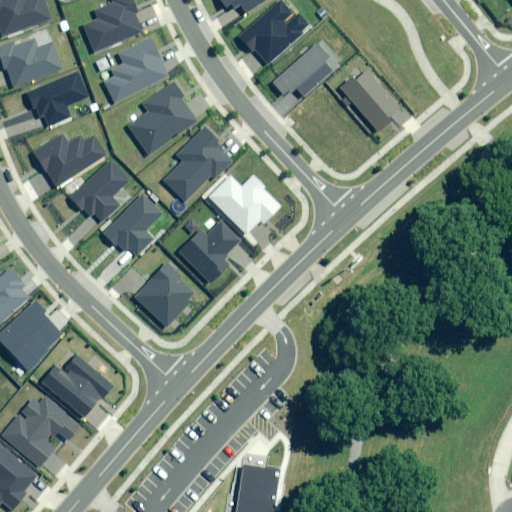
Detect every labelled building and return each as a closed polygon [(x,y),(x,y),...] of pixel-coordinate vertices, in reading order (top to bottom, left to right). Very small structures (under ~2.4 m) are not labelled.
[(0,0),(0,27),(3,36),(51,19),(43,0),(0,0)] [(83,26),(94,51),(142,29),(134,13),(138,11),(133,0),(112,0),(114,4),(95,12),(98,19),(83,26)] [(220,0),(226,8),(232,4),(234,8),(240,3),(246,12),(263,0),(220,0)] [(282,2),(240,37),(252,51),(255,48),(267,63),(311,26),(301,15),(296,19),(282,2)] [(105,81),(116,102),(167,75),(158,57),(160,56),(151,38),(119,55),(124,64),(113,69),(116,76),(105,81)] [(14,42),(0,47),(0,53),(5,68),(8,67),(15,86),(62,68),(53,42),(39,47),(36,39),(16,46),(14,42)] [(318,44),(274,82),(285,94),(296,85),(304,96),(332,72),(324,62),(329,57),(318,44)] [(352,77),(340,87),(379,132),(404,111),(370,71),(356,82),(352,77)] [(80,74),(28,93),(37,116),(43,113),(48,125),(71,116),(67,105),(89,97),(80,74)] [(128,126),(149,155),(196,120),(180,98),(183,96),(173,82),(144,103),(149,111),(128,126)] [(218,140),(205,127),(178,156),(184,161),(164,182),(184,201),(211,174),(215,178),(231,161),(214,145),(218,140)] [(35,153),(56,186),(105,154),(94,137),(86,142),(82,136),(69,144),(63,135),(35,153)] [(111,160),(71,199),(82,210),(83,208),(91,216),(94,214),(101,221),(118,205),(111,197),(129,179),(111,160)] [(229,175),(208,197),(247,234),(261,220),(264,223),(281,205),(263,189),(265,187),(253,176),(242,187),(229,175)] [(146,230),(163,214),(144,194),(103,233),(115,245),(118,243),(125,250),(128,247),(134,254),(152,237),(146,230)] [(202,231),(179,252),(209,284),(229,265),(222,258),(241,240),(223,221),(207,236),(202,231)] [(51,302),(64,313),(88,287),(43,246),(27,263),(60,292),(51,302)] [(167,265),(136,297),(166,326),(197,295),(167,265)] [(26,284),(11,269),(0,279),(0,321),(28,295),(21,288),(26,284)] [(45,311),(36,302),(0,335),(0,340),(28,370),(49,350),(46,346),(60,334),(41,314),(45,311)] [(206,339),(196,321),(142,352),(152,370),(206,339)] [(56,367),(43,383),(86,417),(102,397),(104,399),(114,386),(76,356),(63,373),(56,367)] [(31,398),(1,435),(41,466),(55,447),(48,441),(56,431),(68,440),(80,426),(45,398),(39,405),(31,398)] [(37,475),(0,445),(0,503),(1,502),(14,511),(29,493),(25,490),(37,475)] [(272,511),(279,470),(244,465),(237,511),(272,511)]
